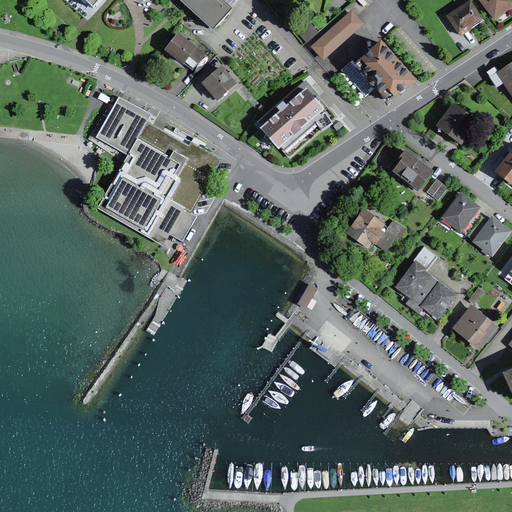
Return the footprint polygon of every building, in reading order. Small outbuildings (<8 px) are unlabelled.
[(82,0),(93,10),(101,0),(82,0)] [(178,0),(213,32),(233,10),(222,0),(178,0)] [(511,8),(511,0),(477,0),(495,21),(511,8)] [(446,17),(459,36),(460,35),(461,38),(473,30),(471,27),(483,20),(470,1),(446,17)] [(311,48),(323,62),(364,25),(352,12),(311,48)] [(298,33),(308,45),(320,34),(309,23),(298,33)] [(184,65),(193,71),(197,65),(199,65),(206,55),(178,34),(164,51),(183,67),(184,65)] [(374,89),(388,105),(418,84),(381,43),(356,65),(352,61),(342,70),(365,97),(374,89)] [(511,63),(498,73),(495,68),(487,73),(497,89),(503,85),(511,97),(511,63)] [(202,85),(217,103),(237,85),(222,68),(202,85)] [(467,78),(474,87),(486,78),(479,69),(467,78)] [(281,150),(290,160),(322,132),(333,125),(332,124),(339,118),(306,81),(257,122),(262,128),(260,130),(278,152),(281,150)] [(151,115),(119,98),(96,138),(128,156),(147,122),(151,115)] [(453,104),(435,128),(462,147),(479,123),(453,104)] [(128,156),(97,210),(163,248),(170,235),(185,211),(191,214),(222,160),(191,143),(189,146),(147,122),(128,156)] [(419,193),(435,172),(406,151),(397,164),(399,165),(392,174),(419,193)] [(511,152),(494,174),(511,187),(511,152)] [(437,179),(427,193),(438,201),(448,189),(437,179)] [(461,193),(441,220),(461,234),(478,213),(481,209),(461,193)] [(368,251),(372,245),(376,247),(377,246),(386,253),(397,238),(400,240),(407,230),(393,220),(389,227),(364,210),(346,235),(368,251)] [(197,218),(191,214),(185,211),(170,235),(183,243),(197,218)] [(473,241),(489,222),(478,213),(462,233),(473,241)] [(472,243),(493,259),(511,232),(492,217),(489,222),(473,241),(472,243)] [(415,263),(395,288),(404,296),(401,301),(425,318),(428,314),(438,322),(457,297),(454,294),(455,293),(429,272),(439,257),(425,247),(413,262),(415,263)] [(292,301),(299,304),(307,286),(300,283),(292,301)] [(307,310),(318,291),(310,286),(299,305),(307,310)] [(484,293),(479,288),(469,302),(474,305),(484,293)] [(499,329),(471,306),(452,330),(480,353),(499,329)] [(511,371),(503,376),(511,395),(511,371)]
